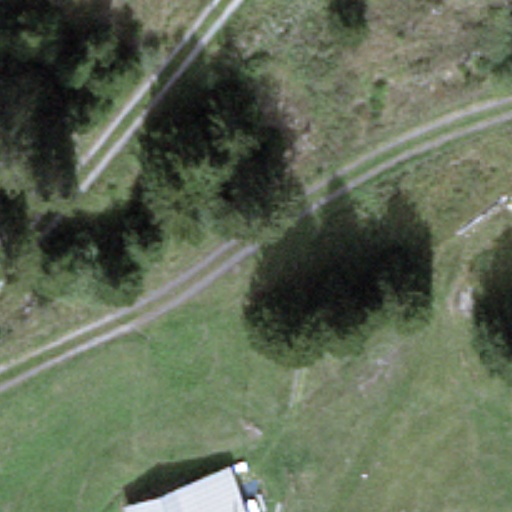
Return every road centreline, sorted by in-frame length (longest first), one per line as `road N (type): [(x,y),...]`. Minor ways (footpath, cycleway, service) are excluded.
road 1 (track): [(0,383),(153,314),(232,265),(311,200),(437,135),(511,110)]
road 2 (track): [(248,0),(0,270)]
